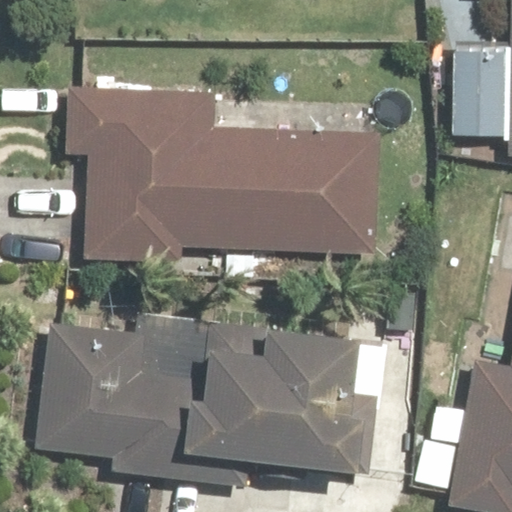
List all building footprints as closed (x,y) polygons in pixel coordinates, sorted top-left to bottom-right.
[(511,0),(499,0),(497,164),(511,164),(511,0)] [(492,51),(447,50),(445,134),(490,135),(492,51)] [(372,136),(212,128),(214,95),(64,88),(60,162),(86,164),(80,265),(173,269),(174,249),(366,259),(372,136)] [(511,189),(484,328),(467,324),(431,498),(443,500),(440,511),(502,511),(506,497),(511,498),(511,189)] [(170,323),(170,343),(132,342),(133,322),(73,321),(72,337),(29,336),(27,457),(102,458),(101,480),(208,483),(208,478),(340,481),(341,431),(336,430),(337,396),(370,397),(371,347),(283,345),(283,325),(170,323)]
